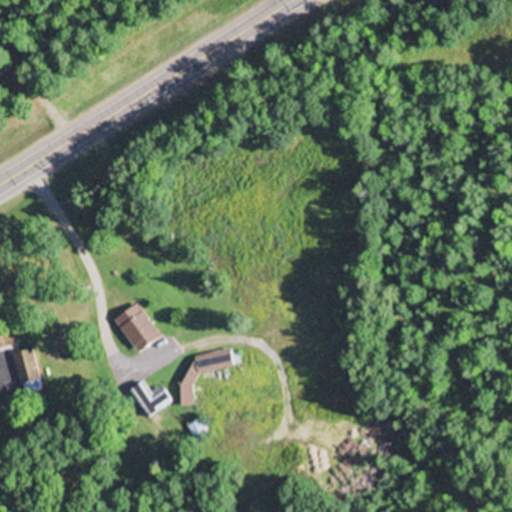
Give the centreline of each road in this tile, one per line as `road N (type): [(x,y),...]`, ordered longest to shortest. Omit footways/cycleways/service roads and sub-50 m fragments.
road 1 (track): [(0,235),(260,52),(375,0)]
road 2 (primary): [(291,0),(0,181)]
road 3 (track): [(209,0),(0,133)]
